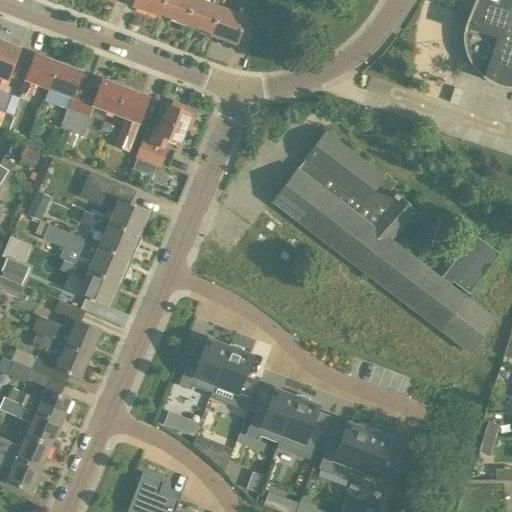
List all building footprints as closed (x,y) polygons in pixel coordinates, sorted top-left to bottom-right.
[(134,0),(132,8),(158,17),(164,0),(134,0)] [(164,0),(158,17),(184,27),(193,0),(164,0)] [(193,0),(184,27),(209,36),(222,0),(213,0),(211,6),(195,0),(193,0)] [(222,0),(209,36),(235,45),(245,18),(231,13),(235,0),(222,0)] [(462,37),(461,42),(462,47),(463,52),(464,57),(466,62),(468,67),(471,71),(474,76),(477,79),(481,83),(485,86),(490,89),(495,91),(500,93),(511,94),(511,0),(474,0),(464,26),(463,31),(462,37)] [(0,42),(0,90),(4,92),(9,80),(6,79),(18,49),(0,42)] [(37,84),(47,89),(56,64),(34,55),(20,91),(32,96),(37,84)] [(59,127),(69,131),(82,99),(71,95),(80,73),(56,64),(47,89),(70,98),(59,127)] [(106,110),(114,114),(123,89),(100,80),(92,102),(82,99),(69,131),(70,132),(65,144),(72,147),(77,134),(81,136),(88,116),(101,121),(106,110)] [(123,89),(114,114),(124,117),(113,146),(127,151),(138,123),(147,99),(123,89)] [(163,145),(166,138),(179,143),(190,115),(167,106),(159,126),(154,124),(148,140),(141,137),(134,157),(159,167),(167,147),(163,145)] [(303,169),(276,206),(480,351),(503,319),(472,297),(505,251),(478,232),(447,275),(398,240),(421,209),(395,190),(402,180),(331,130),(303,169)] [(18,162),(33,168),(39,152),(25,146),(18,162)] [(83,210),(83,211),(137,234),(147,211),(130,203),(135,191),(89,171),(78,196),(113,211),(108,221),(83,210)] [(44,217),(54,195),(39,189),(30,211),(44,217)] [(269,209),(264,216),(280,226),(284,218),(269,209)] [(103,233),(97,245),(126,258),(137,234),(83,211),(78,222),(103,233)] [(254,229),(295,262),(306,249),(265,216),(254,229)] [(62,247),(58,257),(116,282),(126,258),(97,245),(40,220),(34,232),(43,236),(42,239),(62,247)] [(116,282),(58,257),(54,267),(82,279),(76,294),(105,307),(116,282)] [(0,270),(23,280),(29,267),(5,258),(0,270)] [(0,276),(0,290),(17,298),(22,286),(0,276)] [(31,329),(36,332),(89,355),(99,332),(73,321),(70,329),(37,315),(31,329)] [(36,332),(32,343),(59,354),(54,366),(53,368),(66,373),(69,375),(79,379),(89,355),(36,332)] [(186,362),(177,385),(190,390),(192,385),(211,392),(211,393),(229,347),(228,347),(208,340),(197,367),(186,362)] [(211,393),(211,392),(209,397),(242,410),(252,384),(241,379),(250,355),(240,352),(242,348),(230,343),(228,347),(229,347),(211,393)] [(511,347),(506,345),(503,356),(511,358),(511,347)] [(16,347),(10,360),(13,361),(30,369),(36,358),(36,356),(16,347)] [(13,361),(7,375),(25,383),(26,380),(30,369),(13,361)] [(18,390),(13,402),(59,423),(70,399),(61,395),(57,394),(44,388),(39,399),(18,390)] [(253,412),(244,435),(257,440),(258,435),(277,442),(278,443),(296,397),(295,397),(274,389),(264,417),(253,412)] [(277,442),(276,447),(309,460),(319,434),(308,429),(315,410),(317,406),(307,402),(309,398),(296,393),(295,397),(296,397),(278,443),(277,442)] [(0,409),(29,422),(24,434),(50,446),(59,423),(2,397),(0,403),(0,409)] [(167,412),(163,424),(175,428),(179,417),(167,412)] [(487,421),(482,437),(493,440),(498,425),(487,421)] [(326,446),(317,468),(350,481),(369,431),(370,431),(371,427),(358,423),(357,426),(348,423),(346,427),(337,450),(326,446)] [(369,431),(350,481),(382,493),(391,471),(379,466),(390,439),(370,431),(369,431)] [(0,436),(0,451),(40,469),(50,446),(24,434),(20,445),(0,436)] [(493,440),(482,437),(478,451),(489,454),(493,440)] [(221,445),(214,463),(224,471),(232,450),(221,445)] [(40,469),(0,451),(0,464),(10,468),(4,481),(30,492),(40,469)] [(141,472),(126,511),(173,511),(174,510),(178,499),(159,492),(164,481),(141,472)] [(252,472),(246,489),(257,493),(263,476),(252,472)] [(283,497),(278,511),(280,511),(293,511),(298,502),(283,497)] [(299,502),(294,511),(312,511),(314,507),(299,502)]
